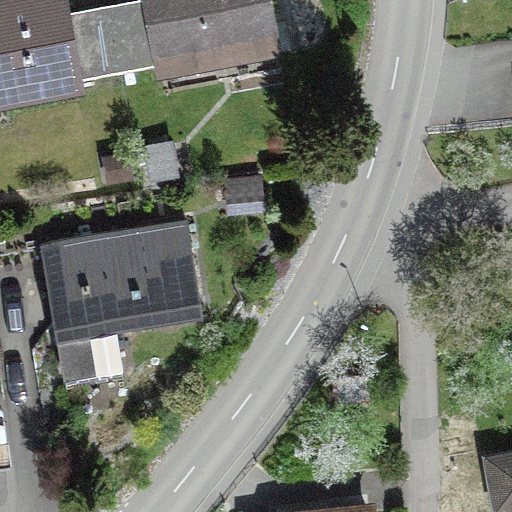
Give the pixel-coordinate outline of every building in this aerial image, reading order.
[(103,6),(64,14),(61,0),(0,0),(0,95),(116,73),(103,6)] [(135,0),(103,6),(116,73),(274,43),(265,0),(135,0)] [(179,173),(173,135),(143,140),(149,177),(179,173)] [(107,181),(135,176),(129,148),(101,153),(107,181)] [(228,212),(266,208),(262,171),(224,174),(228,212)] [(186,210),(39,235),(64,384),(125,373),(118,328),(204,313),(186,210)] [(365,399),(361,371),(331,375),(335,403),(365,399)] [(377,511),(376,493),(267,504),(268,511),(377,511)]
